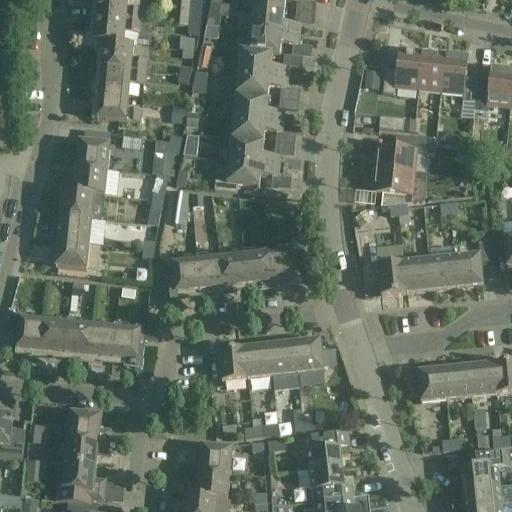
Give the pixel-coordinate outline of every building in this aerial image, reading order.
[(90,0),(93,3),(92,19),(139,24),(141,12),(127,10),(128,0),(90,0)] [(191,0),(189,29),(201,30),(203,0),(191,0)] [(222,0),(212,0),(211,7),(221,8),(222,0)] [(253,0),(252,12),(284,15),(285,3),(303,4),(303,0),(253,0)] [(284,15),(252,12),(250,33),(299,38),(300,28),(283,26),(284,15)] [(220,19),(209,18),(207,28),(219,30),(220,19)] [(139,24),(92,19),(90,37),(85,39),(84,43),(95,44),(95,45),(124,48),(124,47),(133,48),(136,48),(137,36),(138,36),(139,24)] [(201,30),(189,29),(188,39),(200,40),(201,30)] [(219,31),(206,29),(204,41),(217,43),(219,31)] [(299,38),(250,33),(248,55),(273,57),(280,58),(281,46),(298,48),(299,38)] [(183,41),(179,58),(192,61),(197,45),(183,41)] [(96,70),(145,75),(146,63),(132,61),(133,48),(124,47),(124,48),(95,45),(94,50),(98,54),(96,70)] [(212,51),(202,50),(202,52),(198,70),(207,71),(212,51)] [(396,92),(418,94),(422,54),(399,52),(397,73),(385,72),(382,96),(395,98),(396,92)] [(273,57),(248,55),(240,54),(238,77),(287,81),(288,71),(272,69),(273,57)] [(418,94),(441,97),(445,57),(422,54),(418,94)] [(445,57),(441,97),(463,99),(463,105),(476,106),(477,88),(478,81),(467,80),(468,59),(445,57)] [(193,72),(181,69),(177,87),(188,90),(193,72)] [(487,109),(510,112),(511,96),(511,71),(492,69),(489,90),(477,88),(476,106),(475,114),(487,116),(487,109)] [(90,95),(129,99),(130,86),(143,88),(145,75),(96,70),(95,85),(91,90),(90,95)] [(207,76),(197,75),(192,95),(206,95),(207,76)] [(287,81),(238,77),(236,99),(268,102),(269,90),(286,92),(287,81)] [(129,99),(90,95),(90,99),(93,104),(91,121),(140,126),(141,113),(127,111),(129,99)] [(268,102),(236,99),(234,120),(283,125),(284,115),(267,113),(268,102)] [(404,122),(380,119),(379,133),(402,135),(404,122)] [(283,125),(234,120),(231,143),(264,146),(265,134),(282,135),(283,125)] [(194,159),(197,140),(186,138),(182,157),(194,159)] [(435,143),(396,139),(394,150),(377,149),(374,172),(415,176),(417,155),(433,157),(435,143)] [(170,140),(169,147),(180,150),(182,142),(170,140)] [(264,146),(231,143),(229,164),(279,169),(280,159),(263,157),(264,146)] [(77,170),(108,173),(110,148),(80,144),(77,170)] [(180,150),(169,147),(167,157),(168,157),(167,161),(153,160),(152,177),(157,178),(157,179),(167,180),(173,181),(178,159),(179,159),(180,150)] [(279,169),(229,164),(228,184),(216,183),(215,194),(237,196),(238,188),(260,190),(261,178),(278,180),(279,169)] [(77,170),(74,195),(95,197),(105,198),(108,173),(77,170)] [(412,200),(415,176),(374,172),(372,196),(382,196),(381,210),(407,208),(408,199),(412,200)] [(62,219),(92,222),(95,197),(74,195),(65,194),(62,219)] [(154,194),(152,204),(164,206),(166,196),(154,194)] [(171,195),(167,220),(187,223),(191,198),(171,195)] [(202,200),(192,200),(193,212),(203,211),(202,200)] [(164,206),(152,204),(150,211),(162,213),(164,206)] [(62,219),(59,244),(89,248),(92,222),(62,219)] [(87,273),(89,248),(59,244),(56,270),(87,273)] [(155,246),(143,245),(142,254),(141,263),(154,264),(155,246)] [(480,259),(454,262),(457,292),(483,290),(480,266),(491,265),(489,245),(478,246),(480,259)] [(269,257),(272,291),(285,289),(284,285),(296,284),(292,250),(281,251),(282,255),(269,257)] [(255,254),(244,255),(248,289),(259,287),(259,292),(272,291),(269,257),(255,258),(255,254)] [(248,289),(244,255),(233,256),(234,261),(221,262),(224,296),(237,294),(236,290),(248,289)] [(224,296),(221,262),(208,264),(208,260),(196,261),(200,294),(211,293),(211,297),(224,296)] [(189,295),(200,294),(196,261),(185,262),(186,266),(173,268),(174,281),(169,282),(172,301),(190,299),(189,295)] [(454,262),(429,264),(432,295),(457,292),(454,262)] [(429,264),(404,267),(407,298),(432,295),(429,264)] [(407,298),(404,267),(378,270),(381,300),(407,298)] [(70,317),(69,323),(66,356),(77,357),(76,362),(89,364),(93,330),(80,329),(81,318),(70,317)] [(160,319),(147,317),(144,343),(157,345),(160,319)] [(28,358),(41,359),(44,325),(31,324),(32,319),(21,318),(17,350),(29,352),(28,358)] [(44,325),(41,359),(54,360),(54,354),(66,356),(69,323),(59,322),(58,327),(44,325)] [(93,330),(89,364),(101,365),(102,359),(114,360),(118,328),(107,327),(106,331),(93,330)] [(118,328),(114,360),(124,362),(124,368),(143,370),(145,349),(140,348),(141,335),(127,334),(128,329),(118,328)] [(319,345),(293,347),(296,378),(322,375),(319,345)] [(269,349),(272,380),(296,378),(293,347),(269,349)] [(244,352),(247,383),(272,380),(269,349),(244,352)] [(247,383),(244,352),(218,354),(219,365),(222,385),(247,383)] [(511,366),(493,368),(496,399),(511,397),(511,366)] [(468,370),(471,401),(496,399),(493,368),(468,370)] [(443,373),(446,404),(471,401),(468,370),(443,373)] [(420,406),(446,404),(443,373),(417,375),(420,406)] [(0,407),(0,461),(22,463),(25,434),(11,433),(13,419),(0,417),(0,409),(0,407)] [(67,442),(108,446),(110,434),(100,433),(101,419),(70,416),(67,442)] [(304,425),(305,437),(313,436),(312,424),(304,425)] [(305,437),(304,425),(295,425),(296,437),(305,437)] [(277,426),(244,430),(245,443),(279,439),(277,426)] [(45,446),(45,429),(33,429),(32,445),(45,446)] [(350,461),(347,439),(305,443),(298,444),(299,453),(302,455),(306,455),(308,476),(341,472),(340,462),(350,461)] [(490,451),(489,439),(477,440),(478,452),(490,451)] [(108,446),(67,442),(65,468),(95,470),(97,457),(107,458),(108,446)] [(285,454),(284,443),(268,445),(270,456),(285,454)] [(451,455),(450,443),(442,444),(442,449),(432,450),(432,455),(443,454),(443,455),(451,455)] [(460,443),(450,443),(451,455),(461,454),(460,443)] [(202,448),(199,475),(230,478),(232,453),(202,448)] [(460,472),(462,494),(500,490),(498,471),(509,470),(508,455),(469,459),(470,471),(460,472)] [(44,465),(28,463),(26,485),(41,486),(44,465)] [(56,505),(68,506),(89,508),(89,503),(102,505),(104,485),(94,483),(95,470),(65,468),(62,490),(57,490),(56,505)] [(314,507),(355,503),(353,483),(342,484),(341,472),(308,476),(296,477),(298,494),(312,493),(314,507)] [(230,478),(199,475),(198,498),(197,499),(217,501),(217,503),(228,504),(230,478)] [(494,511),(502,511),(500,490),(462,494),(464,511),(494,511)] [(215,511),(217,503),(217,501),(197,499),(198,498),(186,497),(184,511),(215,511)] [(23,501),(22,511),(35,511),(36,502),(23,501)] [(370,511),(369,501),(355,503),(314,507),(314,511),(370,511)]
